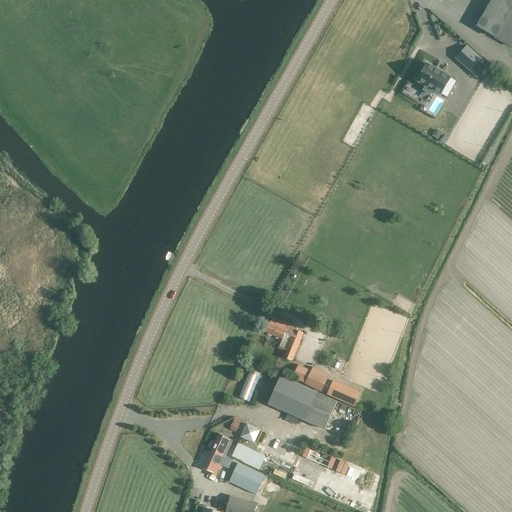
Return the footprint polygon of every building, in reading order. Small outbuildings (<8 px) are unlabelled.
[(511,0),(492,0),(477,26),(496,37),(495,38),(510,46),(511,42),(511,0)] [(467,45),(455,58),(477,78),(489,65),(467,45)] [(427,64),(417,81),(426,86),(425,88),(424,90),(423,90),(431,94),(433,90),(438,93),(441,95),(444,96),(447,98),(457,81),(451,77),(427,64)] [(433,136),(441,139),(444,134),(436,130),(433,136)] [(292,361),(303,334),(287,327),(288,324),(272,317),(270,324),(268,324),(265,332),(281,339),(277,348),(285,351),(282,357),(292,361)] [(298,365),(293,377),(305,383),(304,384),(322,392),(328,381),(330,375),(313,367),(311,371),(298,365)] [(250,402),(261,374),(250,370),(239,398),(250,402)] [(268,404),(325,430),(338,401),(281,376),(268,404)] [(354,406),(356,402),(349,398),(352,391),(333,382),(328,394),(354,406)] [(236,432),(241,422),(235,418),(229,429),(236,432)] [(254,444),(261,430),(246,423),(240,437),(254,444)] [(219,434),(211,451),(224,457),(232,441),(219,434)] [(238,443),(232,457),(259,470),(266,456),(238,443)] [(224,457),(211,451),(203,468),(211,471),(210,473),(215,476),(224,457)] [(229,482),(256,494),(265,476),(238,463),(229,482)] [(253,511),(256,503),(230,496),(225,511),(253,511)]
